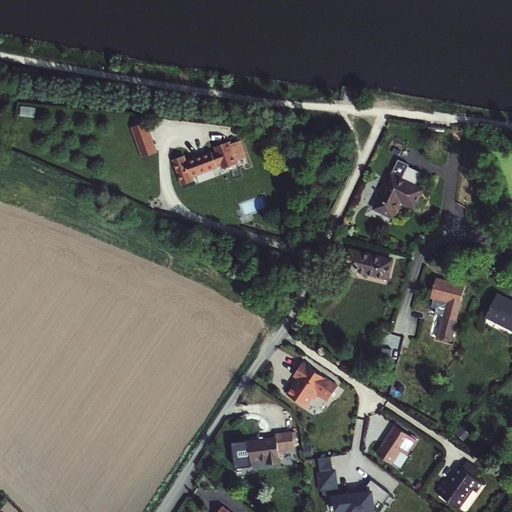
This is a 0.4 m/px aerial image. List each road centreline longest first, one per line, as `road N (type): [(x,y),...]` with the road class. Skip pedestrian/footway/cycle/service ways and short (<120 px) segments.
road 1 (unknown): [(316,265),(187,210),(160,169),(173,133)]
road 2 (residential): [(163,511),(278,330)]
road 3 (residential): [(511,249),(479,233),(437,240),(419,261),(403,313)]
